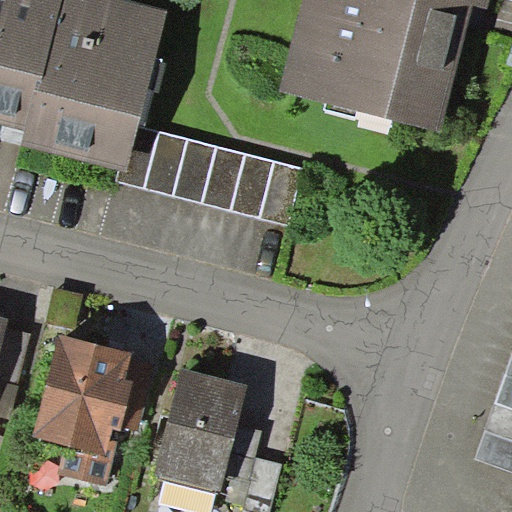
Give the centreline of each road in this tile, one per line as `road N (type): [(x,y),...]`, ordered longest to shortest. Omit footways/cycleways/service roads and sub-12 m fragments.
road 1 (residential): [(403,368),(310,324),(0,246)]
road 2 (residential): [(511,130),(403,368)]
road 3 (residential): [(455,511),(403,368)]
road 4 (residential): [(403,368),(360,511)]
